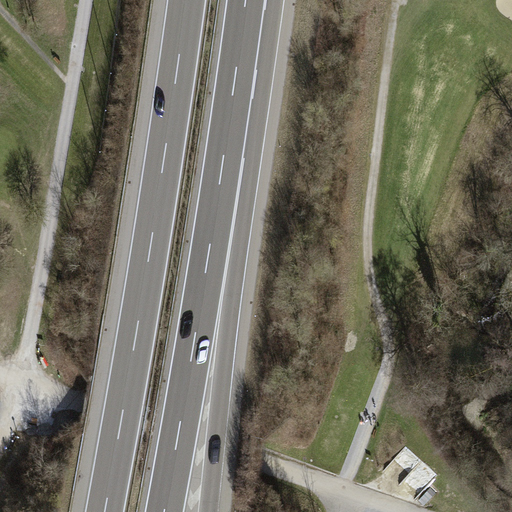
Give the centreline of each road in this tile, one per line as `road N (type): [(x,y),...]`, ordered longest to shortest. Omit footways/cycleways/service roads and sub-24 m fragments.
road 1 (motorway): [(187,0),(106,511)]
road 2 (motorway): [(165,511),(246,0)]
road 3 (motorway): [(209,511),(251,0)]
road 4 (track): [(342,490),(384,382),(387,350),(368,295),(366,260),(397,0)]
road 5 (track): [(20,383),(404,511)]
road 6 (track): [(20,383),(88,0)]
